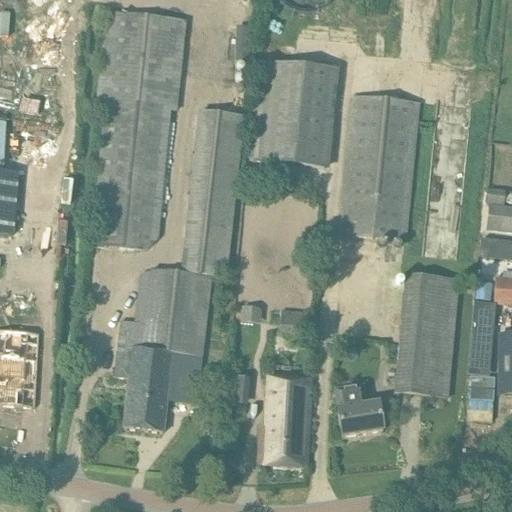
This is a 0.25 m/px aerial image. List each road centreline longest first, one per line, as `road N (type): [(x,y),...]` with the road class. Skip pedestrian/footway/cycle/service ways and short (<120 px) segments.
road 1 (unclassified): [(0,475),(218,511)]
road 2 (unclassified): [(348,511),(511,484)]
